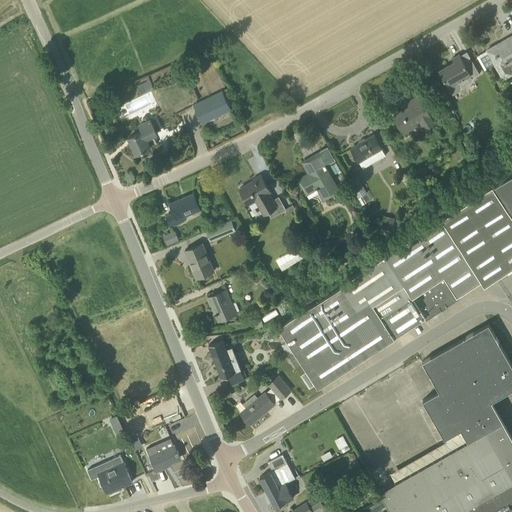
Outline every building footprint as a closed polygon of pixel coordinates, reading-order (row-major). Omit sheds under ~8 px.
[(511,35),(487,50),(488,52),(480,57),(487,69),(495,64),(504,79),(511,74),(511,35)] [(473,60),(465,64),(460,54),(452,58),(454,61),(439,70),(450,88),(453,94),(462,89),(458,82),(469,75),(471,77),(480,72),(473,60)] [(202,123),(236,107),(227,88),(192,105),(202,123)] [(429,116),(430,115),(419,95),(411,100),(414,104),(394,115),(403,132),(418,123),(422,130),(433,123),(429,116)] [(136,154),(151,147),(157,143),(153,135),(157,133),(150,118),(140,124),(143,131),(129,137),(136,154)] [(364,167),(385,155),(382,147),(374,135),(352,148),(359,160),(360,160),(364,167)] [(327,147),(318,153),(306,160),(309,165),(305,167),(308,172),(298,179),(307,195),(317,189),(324,200),(340,191),(325,166),(335,160),(327,147)] [(336,163),(331,166),(335,173),(341,170),(336,163)] [(511,175),(493,186),(511,214),(511,175)] [(271,193),(263,177),(255,182),(254,180),(240,188),(249,204),(256,200),(264,214),(278,206),(271,193)] [(360,196),(367,192),(358,178),(351,182),(360,196)] [(511,266),(511,214),(493,186),(493,185),(341,284),(342,285),(279,326),(318,387),(425,317),(426,317),(427,318),(458,298),(459,296),(458,295),(481,280),(484,285),(511,266)] [(171,226),(184,221),(182,216),(200,209),(194,193),(170,203),(174,212),(166,216),(171,226)] [(382,215),(379,228),(381,228),(389,230),(391,230),(394,218),(382,215)] [(220,237),(236,231),(231,219),(215,226),(220,237)] [(170,233),(163,235),(167,245),(174,242),(179,240),(175,230),(170,233)] [(196,278),(214,270),(203,243),(185,250),(196,278)] [(254,272),(251,278),(258,282),(261,277),(254,272)] [(219,320),(236,313),(226,289),(208,296),(219,320)] [(511,511),(511,435),(492,400),(511,388),(511,363),(489,323),(423,361),(439,390),(423,399),(446,438),(461,428),(468,439),(381,490),(393,511),(511,511)] [(209,344),(212,354),(221,376),(241,368),(238,358),(231,361),(222,339),(209,344)] [(295,352),(286,358),(289,364),(291,362),(299,358),(295,352)] [(269,383),(281,398),(291,390),(278,375),(269,383)] [(276,400),(280,397),(272,387),(267,390),(276,400)] [(146,401),(153,415),(158,412),(156,408),(173,399),(168,390),(146,401)] [(223,390),(218,392),(222,400),(227,398),(223,390)] [(275,403),(266,392),(259,397),(255,393),(243,403),(247,407),(241,413),(250,424),(275,403)] [(143,401),(124,409),(134,431),(152,423),(143,401)] [(117,415),(110,418),(113,425),(120,421),(117,415)] [(343,435),(335,440),(340,449),(348,445),(343,435)] [(177,451),(174,444),(151,455),(156,470),(163,467),(166,466),(165,464),(180,457),(178,453),(179,453),(178,450),(177,451)] [(330,450),(321,455),(323,460),(333,456),(330,450)] [(267,491),(285,483),(280,472),(278,468),(288,463),(283,454),(268,461),(272,470),(260,477),(267,491)] [(124,484),(132,481),(122,457),(105,464),(107,467),(98,471),(106,489),(123,482),(124,484)] [(294,496),(287,482),(285,483),(267,491),(275,506),(292,497),(294,496)] [(380,499),(373,507),(374,508),(378,511),(381,511),(387,505),(380,499)] [(293,511),(310,511),(312,511),(306,502),(293,511)]
